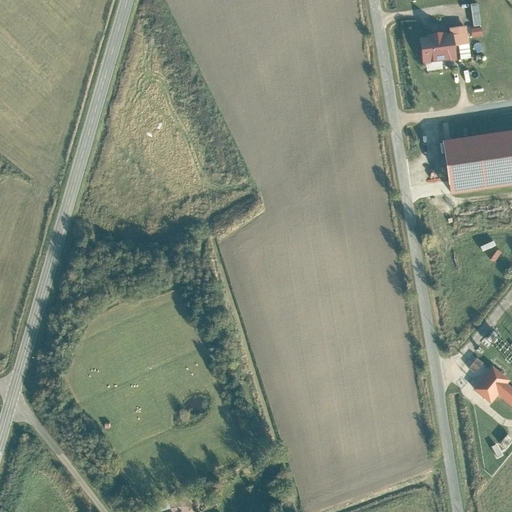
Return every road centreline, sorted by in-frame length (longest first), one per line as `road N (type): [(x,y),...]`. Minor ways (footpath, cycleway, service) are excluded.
road 1 (unclassified): [(460,511),(376,0)]
road 2 (tertiary): [(127,0),(7,417)]
road 3 (residential): [(7,417),(100,511)]
